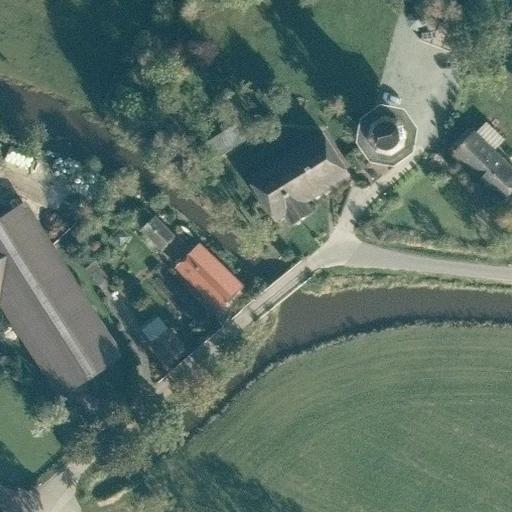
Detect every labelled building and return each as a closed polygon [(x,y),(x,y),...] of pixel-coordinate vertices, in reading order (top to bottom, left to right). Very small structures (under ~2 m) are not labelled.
[(349,115),(342,140),(356,162),(379,165),(401,149),(406,126),(391,105),(366,102),(349,115)] [(257,114),(192,154),(202,171),(267,131),(257,114)] [(495,205),(511,187),(511,170),(473,131),(447,156),(495,205)] [(344,176),(318,136),(240,184),(262,222),(277,213),(280,220),(289,222),(305,212),(299,204),(344,176)] [(120,361),(22,203),(0,216),(0,318),(52,403),(120,361)] [(169,237),(150,217),(136,230),(155,250),(169,237)] [(200,248),(175,271),(213,311),(238,288),(200,248)] [(111,280),(96,257),(81,267),(97,289),(111,280)] [(182,349),(167,330),(147,346),(162,365),(182,349)]
